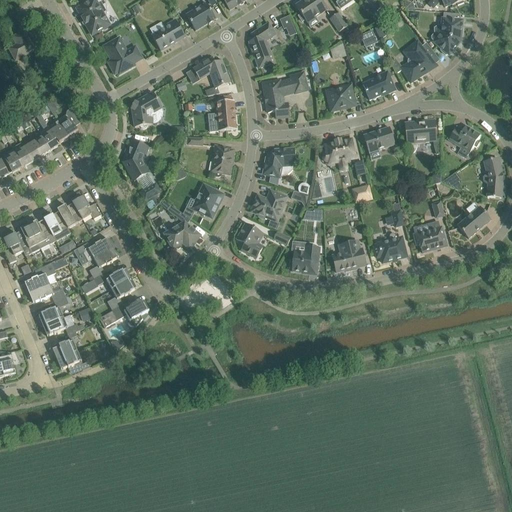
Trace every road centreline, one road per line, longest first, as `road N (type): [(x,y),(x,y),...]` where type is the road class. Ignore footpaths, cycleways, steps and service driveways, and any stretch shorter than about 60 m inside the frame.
road 1 (residential): [(511,216),(477,254),(344,289),(276,286),(211,251)]
road 2 (residential): [(83,163),(149,282),(172,288),(211,251)]
road 3 (residential): [(0,394),(41,383),(0,266)]
road 4 (residential): [(256,136),(409,105)]
road 5 (residential): [(103,100),(226,35)]
road 6 (residential): [(211,251),(236,206),(256,136)]
